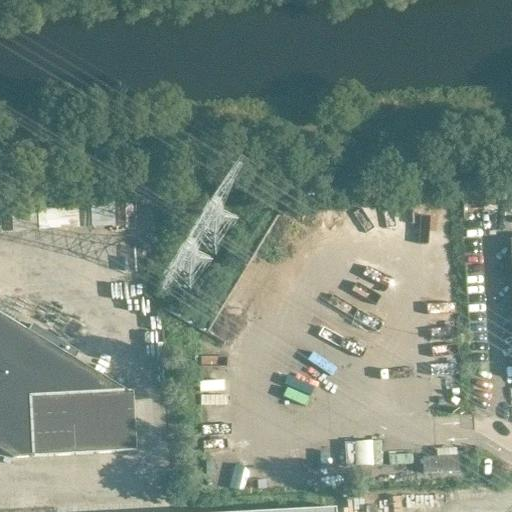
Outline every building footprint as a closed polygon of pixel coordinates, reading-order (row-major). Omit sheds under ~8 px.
[(464,184),(465,218),(481,217),(480,184),(464,184)] [(80,224),(79,202),(39,203),(40,226),(80,224)] [(116,223),(115,202),(91,202),(91,224),(116,223)] [(0,315),(0,397),(36,337),(0,315)] [(36,337),(0,397),(0,449),(13,457),(33,456),(33,457),(137,451),(134,391),(124,392),(74,361),(79,353),(33,324),(28,332),(36,337)] [(402,453),(389,453),(391,477),(403,476),(402,453)] [(374,454),(362,455),(363,478),(376,478),(374,454)] [(423,474),(459,472),(458,456),(422,458),(423,474)]
